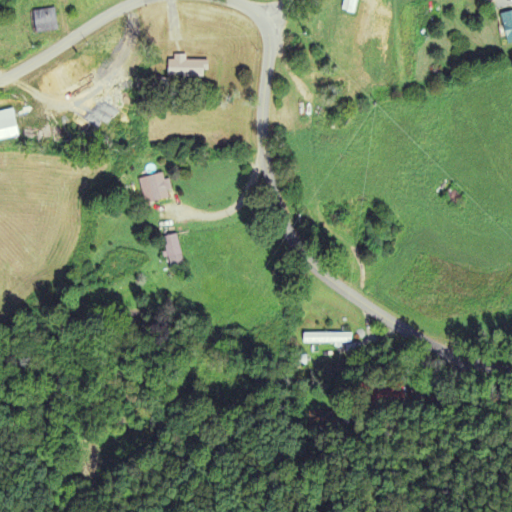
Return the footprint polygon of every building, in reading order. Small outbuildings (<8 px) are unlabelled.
[(357,0),(346,0),(343,11),(353,14),(357,0)] [(36,34),(58,32),(56,9),(34,11),(36,34)] [(511,41),(511,13),(501,13),(501,41),(511,41)] [(186,59),(186,54),(167,54),(167,77),(208,77),(208,59),(186,59)] [(347,125),(353,112),(339,106),(334,119),(347,125)] [(172,196),(165,172),(138,179),(145,204),(172,196)] [(463,197),(452,187),(444,195),(455,205),(463,197)] [(185,266),(177,233),(163,237),(171,269),(185,266)] [(0,289),(11,290),(11,268),(0,268),(0,289)] [(351,333),(304,333),(304,344),(351,344),(351,333)]
